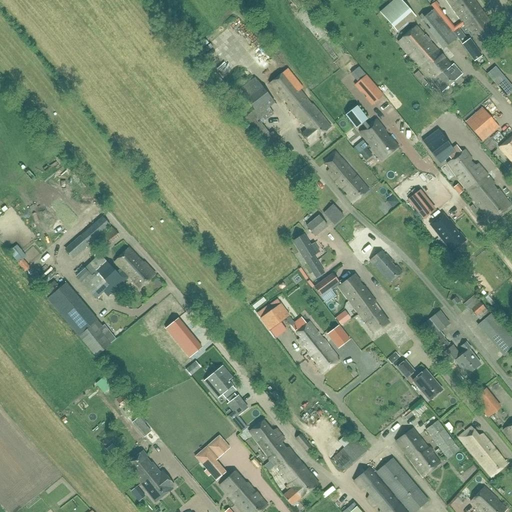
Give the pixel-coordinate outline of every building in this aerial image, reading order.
[(304,5),(300,0),(292,0),(299,9),(304,5)] [(446,0),(464,25),(474,18),(472,16),(481,10),(474,0),(446,0)] [(443,50),(457,38),(434,8),(419,21),(443,50)] [(409,9),(390,25),(397,33),(416,17),(409,9)] [(474,18),(464,25),(469,31),(470,31),(472,33),(471,34),(482,49),(500,36),(492,25),(491,26),(489,23),(490,22),(483,12),(482,12),(481,10),(472,16),(474,18)] [(451,66),(416,26),(397,42),(442,92),(462,74),(453,64),(451,66)] [(474,61),(481,55),(470,39),(462,45),(474,61)] [(347,73),(351,82),(362,77),(358,68),(347,73)] [(278,77),(271,83),(275,89),(274,91),(282,100),(284,99),(288,103),(287,106),(292,112),(306,99),(298,90),(302,87),(287,70),(278,77)] [(420,82),(421,81),(423,79),(424,78),(418,71),(413,75),(420,82)] [(382,95),(366,76),(355,86),(361,93),(364,92),(366,95),(365,98),(371,105),(382,95)] [(255,78),(239,90),(254,110),(253,111),(262,122),(264,120),(273,114),(268,108),(274,103),(255,78)] [(306,99),(292,112),(301,125),(303,124),(307,129),(301,134),(309,144),(330,127),(311,104),(311,105),(306,99)] [(486,109),(492,106),(488,99),(482,103),(486,109)] [(358,108),(347,117),(356,128),(361,124),(365,129),(360,133),(381,160),(397,148),(376,120),(368,126),(364,122),(367,119),(358,108)] [(483,108),(467,120),(482,141),(499,128),(483,108)] [(344,139),(352,132),(344,124),(337,131),(344,139)] [(281,143),(272,132),(261,140),(270,151),(281,143)] [(438,132),(424,144),(435,156),(443,150),(451,160),(447,163),(491,222),(511,206),(478,164),(473,166),(469,162),(471,159),(465,151),(462,153),(456,146),(452,149),(438,132)] [(511,138),(501,148),(506,154),(505,155),(511,162),(511,138)] [(482,143),(486,150),(492,147),(488,139),(482,143)] [(352,204),(368,191),(335,151),(324,161),(328,170),(327,171),(338,186),(347,194),(345,196),(352,204)] [(446,159),(441,153),(434,159),(440,165),(446,159)] [(310,189),(306,192),(311,197),(318,190),(313,183),(308,187),(310,189)] [(331,206),(321,215),(333,227),(342,218),(331,206)] [(430,224),(451,252),(465,241),(460,234),(457,233),(454,229),(455,228),(449,220),(448,221),(443,214),(430,224)] [(318,216),(306,226),(315,237),(327,227),(318,216)] [(75,241),(76,242),(66,250),(74,260),(84,251),(82,249),(87,243),(88,245),(110,226),(103,217),(97,222),(91,227),(81,235),(75,241)] [(316,278),(324,273),(314,256),(316,254),(311,245),(304,235),(297,239),(293,242),(304,260),(316,278)] [(16,245),(9,252),(18,263),(23,260),(26,257),(16,245)] [(129,270),(140,261),(128,248),(114,262),(120,268),(122,270),(117,274),(99,254),(93,260),(77,276),(98,299),(103,293),(108,297),(128,278),(127,278),(126,276),(131,272),(129,270)] [(385,255),(381,251),(369,261),(390,283),(402,272),(396,266),(395,267),(391,263),(392,262),(386,254),(385,255)] [(127,278),(128,278),(131,281),(132,280),(139,289),(155,275),(144,263),(143,264),(140,261),(129,270),(131,272),(126,276),(127,278)] [(334,287),(339,283),(332,274),(314,287),(321,296),(334,287)] [(375,302),(356,276),(339,287),(358,314),(375,302)] [(77,295),(77,296),(67,284),(48,300),(62,317),(63,317),(95,357),(111,345),(99,329),(102,327),(97,321),(91,314),(81,301),(77,295)] [(473,313),(481,323),(488,317),(490,315),(474,295),(462,305),(470,314),(473,313)] [(274,309),(260,319),(264,324),(268,329),(284,318),(287,315),(288,315),(280,305),(277,300),(270,304),(274,309)] [(375,302),(358,314),(365,324),(366,323),(374,334),(389,324),(374,304),(376,303),(375,302)] [(341,326),(349,320),(343,312),(335,318),(341,326)] [(433,345),(443,337),(440,332),(449,324),(440,312),(420,328),(433,345)] [(511,348),(511,340),(491,315),(490,315),(488,317),(481,323),(478,325),(503,356),(511,348)] [(179,317),(167,327),(191,356),(203,346),(179,317)] [(297,341),(307,353),(323,341),(309,323),(307,324),(301,317),(290,326),(296,333),(300,338),(297,341)] [(335,345),(347,336),(338,325),(328,333),(331,337),(330,338),(335,345)] [(443,337),(433,345),(440,354),(448,364),(454,360),(466,375),(480,364),(469,350),(471,349),(466,343),(460,347),(465,353),(461,356),(453,345),(450,347),(443,338),(444,337),(443,337)] [(307,353),(316,364),(315,365),(322,374),(340,360),(327,345),(328,345),(324,340),(323,341),(307,353)] [(403,361),(403,362),(397,368),(406,380),(414,370),(405,360),(403,361)] [(232,377),(222,366),(204,381),(217,398),(222,394),(225,399),(235,391),(232,387),(232,386),(228,381),(232,377)] [(429,401),(442,390),(425,370),(412,381),(429,401)] [(488,418),(501,408),(486,389),(473,399),(488,418)] [(234,393),(226,399),(229,403),(227,404),(233,412),(234,411),(243,405),(236,397),(234,393)] [(318,402),(308,412),(314,418),(324,407),(318,402)] [(408,410),(416,421),(426,413),(419,402),(408,410)] [(124,415),(143,439),(151,432),(133,408),(124,415)] [(233,412),(228,416),(240,432),(246,427),(234,411),(233,412)] [(272,431),(264,421),(263,420),(249,431),(250,432),(270,459),(269,460),(288,484),(285,487),(288,492),(283,496),(291,506),(299,500),(300,501),(319,485),(307,471),(306,471),(288,448),(286,449),(281,443),(284,439),(276,429),(272,431)] [(448,459),(459,451),(436,420),(425,429),(448,459)] [(511,422),(503,430),(511,441),(511,422)] [(471,427),(459,437),(491,477),(506,465),(482,434),(478,436),(471,427)] [(422,477),(440,464),(431,453),(431,451),(429,448),(426,448),(413,429),(396,441),(400,448),(422,477)] [(343,447),(330,458),(340,473),(367,451),(357,437),(352,440),(347,433),(338,441),(343,447)] [(305,451),(311,446),(300,434),(295,439),(305,451)] [(193,459),(214,485),(226,475),(216,462),(230,450),(219,437),(193,459)] [(139,483),(156,469),(152,463),(150,464),(147,460),(147,457),(143,452),(142,450),(124,464),(125,465),(139,483)] [(409,511),(414,511),(428,501),(392,459),(376,472),(409,511)] [(156,469),(139,483),(155,503),(172,489),(165,480),(164,481),(160,476),(160,474),(156,469)] [(406,511),(369,469),(352,483),(359,492),(366,489),(370,494),(367,499),(373,506),(376,505),(380,510),(379,511),(406,511)] [(246,484),(235,472),(219,486),(242,511),(260,511),(267,506),(247,484),(246,484)] [(481,511),(503,511),(506,510),(497,501),(498,501),(484,487),(470,502),(481,511)] [(349,511),(356,506),(353,503),(342,511),(349,511)]
